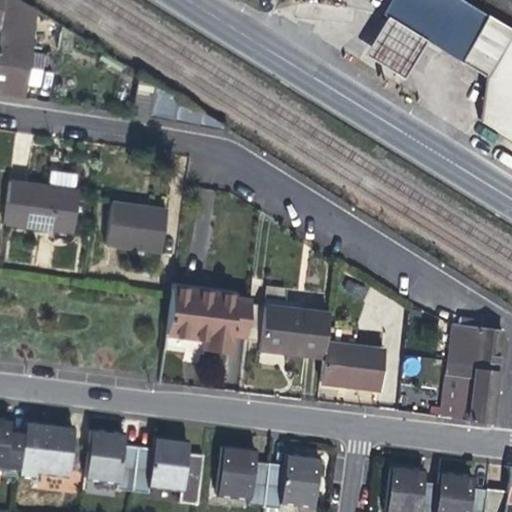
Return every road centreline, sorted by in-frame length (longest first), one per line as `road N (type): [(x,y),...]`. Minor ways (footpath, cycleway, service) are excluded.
road 1 (residential): [(0,112),(221,145),(508,316),(490,440)]
road 2 (residential): [(188,0),(511,197)]
road 3 (residential): [(0,379),(358,423)]
road 4 (residential): [(358,423),(490,440)]
